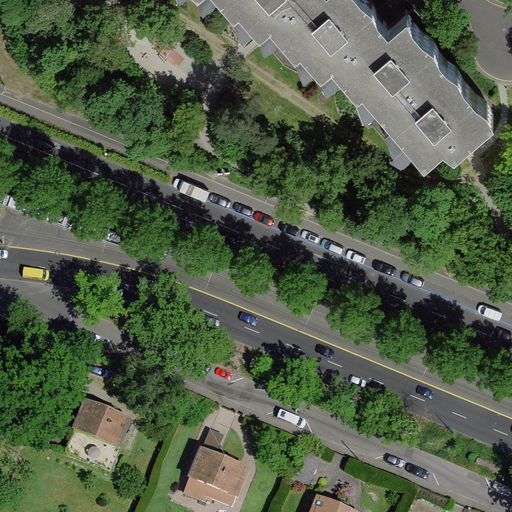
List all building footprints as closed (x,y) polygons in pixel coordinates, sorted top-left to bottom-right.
[(228,0),(235,6),(240,2),(260,26),(271,17),(289,0),(228,0)] [(289,0),(271,17),(296,46),(301,42),(322,66),(332,57),(382,13),(373,0),(289,0)] [(389,22),(382,13),(332,57),(358,87),(363,82),(383,105),(443,53),(435,37),(423,29),(414,19),(408,6),(389,22)] [(458,65),(443,53),(383,105),(425,153),(443,138),(455,146),(494,112),(487,98),(477,91),(465,77),(458,65)] [(130,423),(86,406),(76,433),(121,451),(130,423)] [(113,474),(121,451),(76,433),(67,455),(113,474)] [(249,472),(203,453),(192,481),(238,500),(249,472)] [(346,511),(319,500),(314,511),(346,511)]
